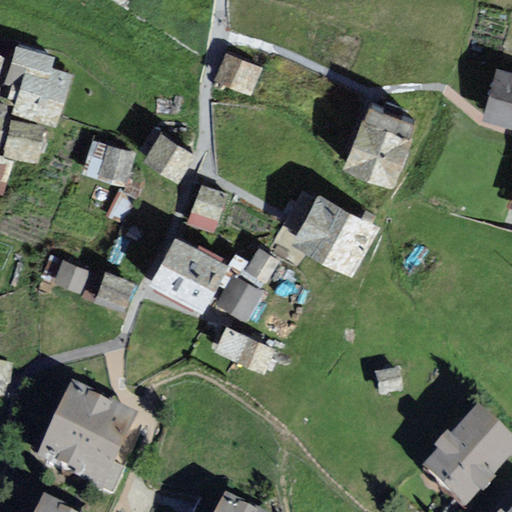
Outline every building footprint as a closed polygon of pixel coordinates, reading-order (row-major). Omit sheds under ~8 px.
[(62,72),(9,59),(0,94),(0,106),(50,119),(62,72)] [(258,71),(229,59),(219,82),(249,94),(258,71)] [(511,81),(492,77),(482,120),(511,127),(511,81)] [(36,124),(0,117),(0,153),(29,159),(36,124)] [(405,130),(372,119),(357,165),(390,176),(405,130)] [(182,153),(149,136),(136,160),(169,178),(182,153)] [(127,153),(91,142),(83,168),(119,180),(127,153)] [(218,195),(197,190),(191,217),(212,222),(218,195)] [(371,229),(325,202),(300,245),(347,271),(371,229)] [(220,271),(179,246),(159,279),(200,304),(220,271)] [(263,280),(273,262),(255,252),(245,270),(263,280)] [(78,275),(60,266),(52,281),(71,290),(78,275)] [(125,283),(99,275),(94,292),(120,301),(125,283)] [(260,295),(234,278),(219,302),(244,319),(260,295)] [(270,348),(224,328),(213,354),(258,374),(270,348)] [(396,379),(382,382),(385,394),(399,391),(396,379)] [(128,429),(76,405),(48,463),(101,488),(128,429)] [(511,451),(467,414),(421,469),(466,506),(511,451)]
